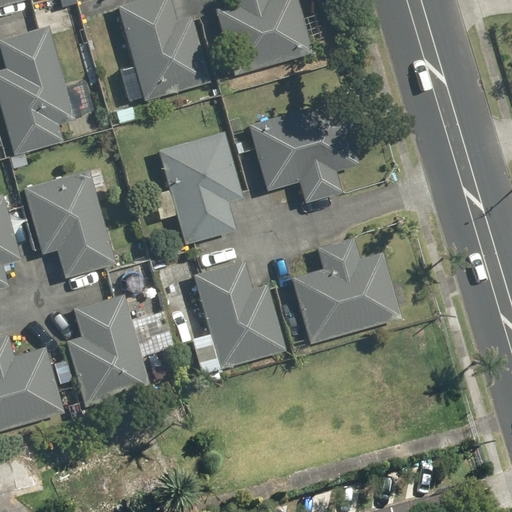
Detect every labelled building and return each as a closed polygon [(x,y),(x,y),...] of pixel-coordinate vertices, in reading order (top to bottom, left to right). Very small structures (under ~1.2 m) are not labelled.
[(170,0),(140,0),(115,7),(132,67),(119,70),(128,102),(141,98),(142,103),(207,85),(189,20),(177,24),(170,0)] [(230,0),(232,5),(214,10),(233,74),(313,51),(298,0),(230,0)] [(47,26),(0,39),(0,57),(3,69),(0,69),(0,122),(9,154),(60,140),(56,126),(74,121),(47,26)] [(326,104),(246,127),(265,192),(296,183),(302,204),(339,193),(333,173),(360,166),(350,128),(334,133),(326,104)] [(222,136),(156,152),(164,188),(149,192),(155,220),(173,216),(180,244),(233,231),(226,202),(238,200),(222,136)] [(86,171),(22,189),(39,254),(54,250),(62,279),(111,265),(86,171)] [(0,197),(0,287),(5,286),(0,266),(0,264),(17,260),(0,197)] [(321,269),(289,278),(307,343),(398,319),(380,253),(357,259),(351,237),(315,247),(321,269)] [(241,261),(191,274),(208,333),(191,338),(201,375),(283,352),(264,284),(248,289),(241,261)] [(51,363),(57,386),(75,381),(81,405),(147,388),(140,357),(172,349),(162,310),(127,319),(121,297),(70,310),(77,336),(64,340),(69,358),(51,363)] [(0,430),(59,415),(42,347),(10,355),(5,336),(0,337),(0,430)] [(375,357),(283,382),(291,410),(280,413),(285,429),(295,426),(302,449),(394,423),(375,357)] [(254,419),(210,408),(235,490),(272,479),(254,419)] [(149,432),(51,480),(66,511),(125,511),(131,509),(128,503),(160,488),(145,459),(159,452),(149,432)] [(30,447),(0,455),(0,498),(41,487),(30,447)] [(301,511),(345,511),(342,501),(302,511),(301,511)]
